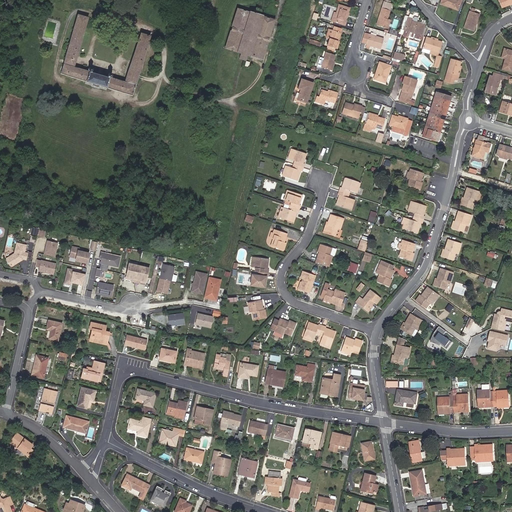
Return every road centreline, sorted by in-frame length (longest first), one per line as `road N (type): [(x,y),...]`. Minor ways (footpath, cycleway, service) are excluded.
road 1 (residential): [(383,422),(124,371),(106,436)]
road 2 (residential): [(378,328),(300,302),(282,287),(284,262),(312,224),(320,179)]
road 3 (residential): [(454,170),(421,270),(378,328)]
road 4 (residential): [(128,453),(271,511)]
road 5 (residential): [(511,430),(383,422)]
